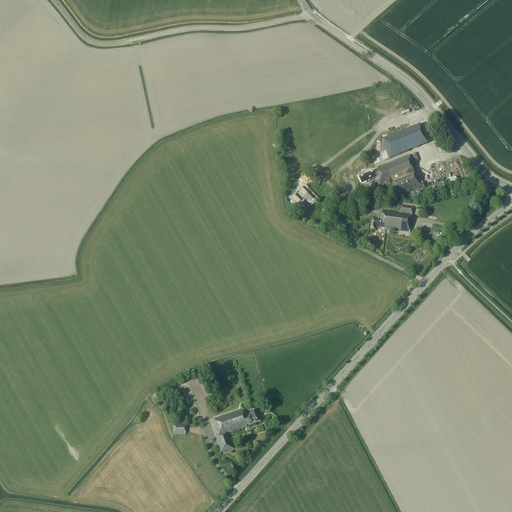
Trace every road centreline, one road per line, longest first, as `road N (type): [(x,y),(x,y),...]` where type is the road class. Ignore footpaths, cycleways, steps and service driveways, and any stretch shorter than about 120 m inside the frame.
road 1 (tertiary): [(220,511),(511,195)]
road 2 (unclassified): [(54,0),(98,43),(310,14)]
road 3 (tertiary): [(511,190),(488,178),(414,88),(310,14)]
